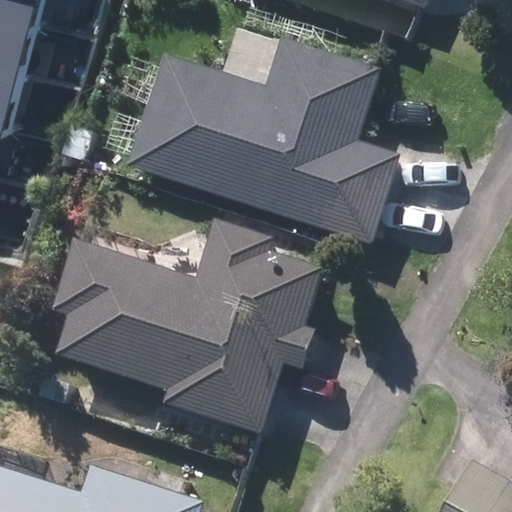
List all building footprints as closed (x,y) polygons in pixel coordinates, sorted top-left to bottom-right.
[(31,0),(0,0),(0,40),(21,45),(31,0)] [(366,0),(427,19),(433,0),(366,0)] [(0,92),(9,95),(21,45),(0,40),(0,92)] [(170,65),(134,173),(375,252),(404,165),(360,151),(383,81),(286,49),(270,98),(170,65)] [(0,132),(9,95),(0,92),(0,132)] [(78,325),(65,365),(178,401),(175,413),(266,442),(288,373),(305,379),(317,341),(306,337),(324,281),(275,265),(279,253),(223,235),(204,294),(86,257),(65,321),(78,325)] [(0,354),(19,284),(0,278),(0,354)] [(0,467),(0,511),(198,511),(202,501),(94,469),(87,493),(0,467)] [(511,511),(511,490),(477,471),(454,511),(511,511)]
